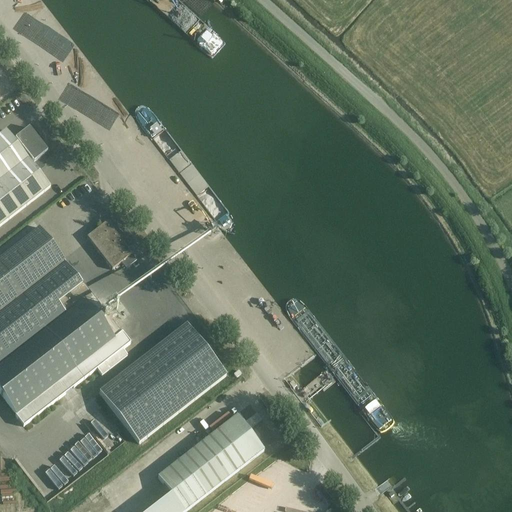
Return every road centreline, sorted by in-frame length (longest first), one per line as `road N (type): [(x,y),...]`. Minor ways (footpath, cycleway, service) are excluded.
road 1 (unclassified): [(364,511),(0,26)]
road 2 (unclassified): [(511,289),(434,158),(262,0)]
